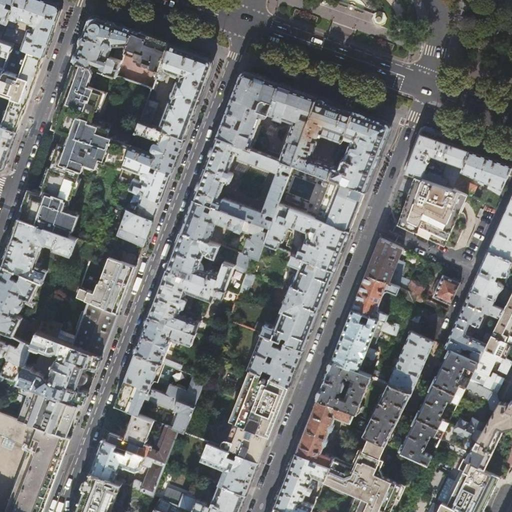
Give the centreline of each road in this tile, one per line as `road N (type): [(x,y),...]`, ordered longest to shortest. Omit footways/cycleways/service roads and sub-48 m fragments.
road 1 (residential): [(244,23),(60,511)]
road 2 (residential): [(256,511),(370,222)]
road 3 (residential): [(13,192),(81,0)]
road 4 (unclassified): [(244,23),(424,86)]
road 5 (residential): [(474,269),(412,409)]
road 6 (residential): [(370,222),(424,86)]
